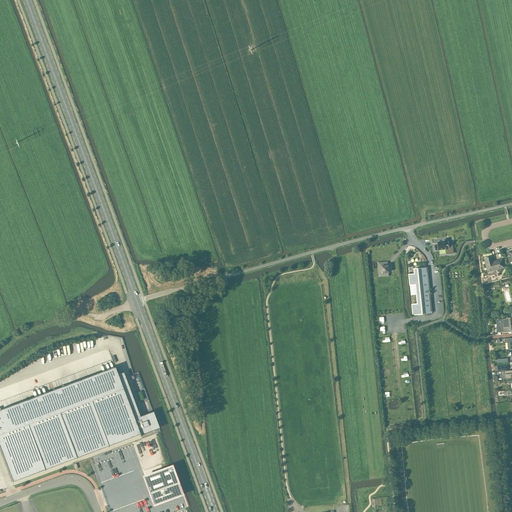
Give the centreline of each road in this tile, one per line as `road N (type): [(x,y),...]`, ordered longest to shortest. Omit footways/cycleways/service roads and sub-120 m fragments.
road 1 (unclassified): [(137,301),(511,203)]
road 2 (primary): [(137,301),(27,0)]
road 3 (primary): [(214,511),(137,301)]
road 4 (track): [(0,350),(44,324),(130,304)]
road 5 (unclassified): [(0,503),(73,479),(85,485),(97,511)]
